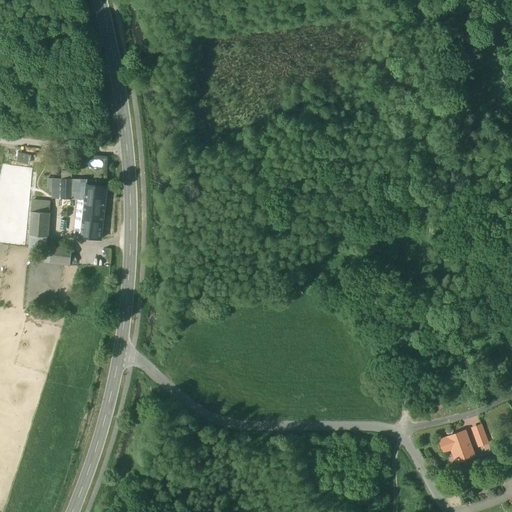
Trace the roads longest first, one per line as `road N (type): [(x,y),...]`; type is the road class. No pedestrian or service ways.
road 1 (track): [(400,430),(428,276),(433,143),(419,0)]
road 2 (residential): [(446,511),(400,430),(241,428),(204,416),(120,345)]
road 3 (secondary): [(120,345),(130,262),(127,153),(99,0)]
road 4 (secondary): [(71,511),(120,345)]
road 5 (track): [(0,141),(127,153)]
